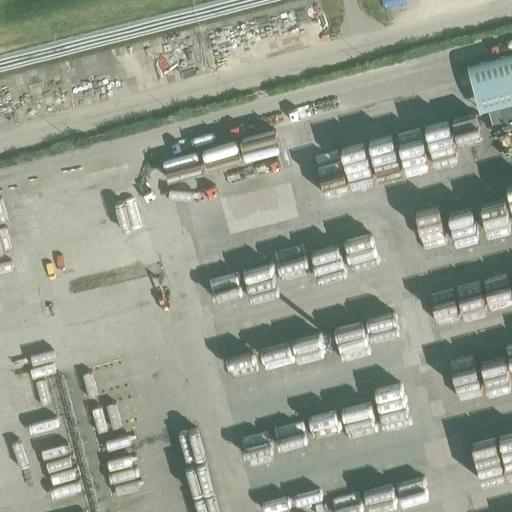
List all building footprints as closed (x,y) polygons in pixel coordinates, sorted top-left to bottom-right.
[(511,53),(468,65),(480,113),(511,104),(511,53)] [(76,248),(87,245),(95,276),(153,263),(131,167),(61,183),(76,248)] [(210,260),(217,301),(275,291),(268,250),(210,260)] [(233,384),(274,374),(264,335),(223,345),(233,384)] [(267,420),(243,425),(249,455),(273,450),(267,420)]
